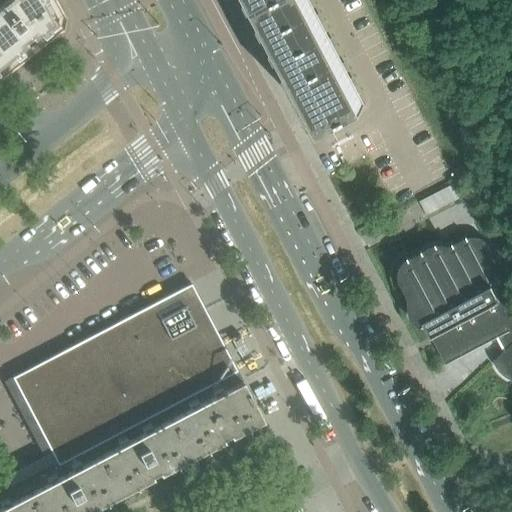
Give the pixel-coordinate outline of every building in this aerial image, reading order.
[(56,23),(44,0),(6,0),(0,5),(0,6),(28,42),(34,37),(36,39),(56,23)] [(364,106),(308,0),(254,0),(322,128),(364,106)] [(23,46),(28,42),(0,6),(0,63),(2,62),(3,62),(4,61),(3,61),(15,52),(16,52),(19,55),(26,49),(23,46)] [(456,184),(449,188),(456,202),(463,198),(456,184)] [(511,278),(510,277),(505,274),(503,272),(502,271),(500,270),(499,267),(497,264),(496,262),(496,259),(495,255),(493,251),(492,249),(491,247),(488,244),(487,241),(483,239),(481,238),(478,237),(475,237),(473,233),(465,237),(465,238),(461,241),(457,243),(454,244),(449,246),(441,245),(438,245),(434,246),(429,247),(425,250),(422,252),(419,254),(416,255),(412,257),(410,257),(406,260),(404,262),(402,265),(400,269),(399,273),(399,278),(400,283),(405,291),(407,295),(408,299),(409,303),(409,311),(410,315),(413,319),(415,322),(417,323),(418,324),(420,328),(422,327),(421,326),(425,324),(446,364),(499,337),(506,350),(495,359),(495,358),(493,360),(494,362),(495,365),(498,368),(501,373),(504,375),(506,377),(509,379),(511,380),(511,379),(511,278)] [(163,404),(234,367),(229,358),(215,332),(213,328),(203,308),(199,301),(190,285),(176,292),(62,351),(62,352),(27,371),(20,391),(56,460),(92,441),(163,404)] [(261,419),(235,369),(234,367),(163,404),(190,457),(222,440),(222,439),(229,435),(230,436),(261,419)] [(190,457),(163,404),(92,441),(120,494),(151,477),(151,476),(155,474),(158,472),(159,473),(190,457)] [(120,494),(92,441),(56,460),(21,478),(39,511),(82,511),(84,511),(87,509),(88,510),(120,494)] [(39,511),(21,478),(0,489),(0,511),(39,511)]
